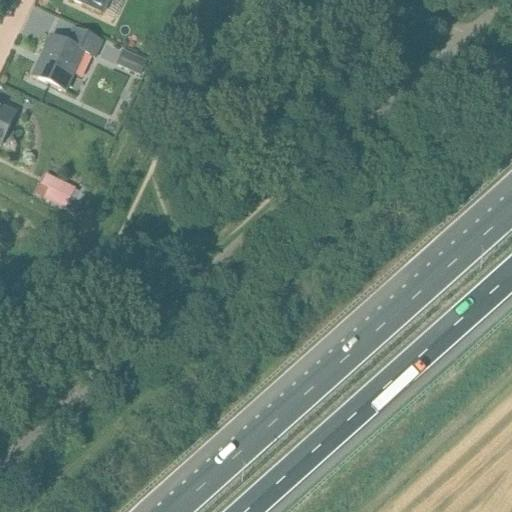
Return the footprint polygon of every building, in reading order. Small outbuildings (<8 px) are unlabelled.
[(69,0),(69,1),(87,9),(102,16),(109,0),(73,0),(73,1),(71,0),(69,0)] [(33,79),(51,87),(65,94),(83,55),(94,60),(101,44),(73,30),(66,46),(51,39),(41,60),(45,61),(37,79),(33,77),(33,79)] [(122,52),(115,67),(139,77),(146,63),(122,52)] [(0,148),(1,149),(8,134),(15,116),(14,115),(12,118),(0,112),(0,148)] [(75,191),(45,176),(35,198),(65,213),(75,191)]
